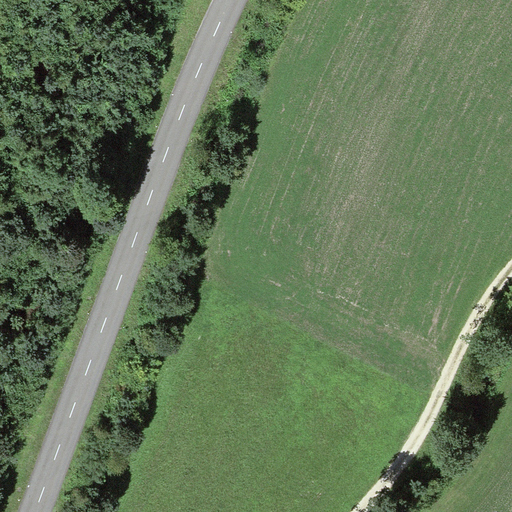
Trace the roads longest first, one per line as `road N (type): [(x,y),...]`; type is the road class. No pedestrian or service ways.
road 1 (secondary): [(32,511),(230,0)]
road 2 (track): [(352,511),(400,459),(478,306),(511,263)]
